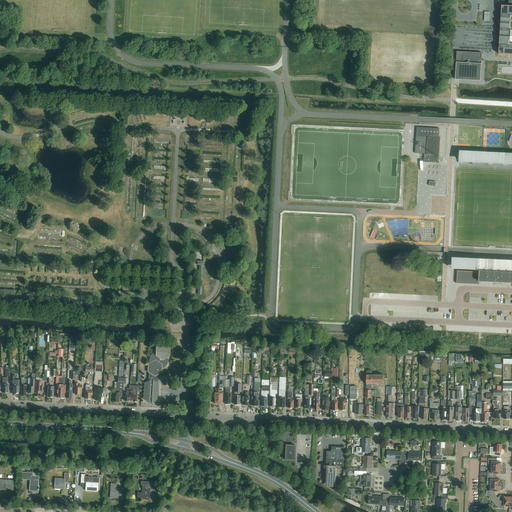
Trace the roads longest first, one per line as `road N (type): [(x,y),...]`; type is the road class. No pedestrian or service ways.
road 1 (residential): [(190,414),(0,402)]
road 2 (residential): [(378,424),(190,414)]
road 3 (secondary): [(0,422),(181,445)]
road 4 (secondary): [(181,445),(260,474),(314,511)]
